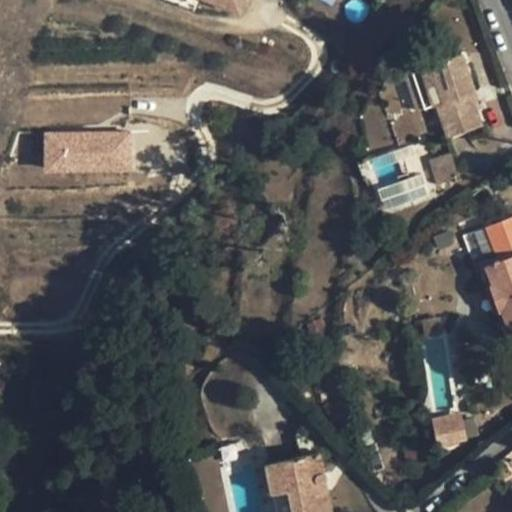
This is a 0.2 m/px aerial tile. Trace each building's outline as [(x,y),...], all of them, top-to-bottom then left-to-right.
[(243,0),(169,0),(194,9),(198,0),(211,0),(239,11),(243,0)] [(462,53),(422,66),(435,104),(438,102),(449,136),(482,125),(474,101),(470,92),(475,90),(462,53)] [(435,104),(422,66),(413,69),(426,106),(435,104)] [(43,172),(131,171),(130,130),(43,131),(43,172)] [(459,178),(451,152),(432,158),(440,184),(459,178)] [(421,176),(378,189),(384,207),(426,194),(421,176)] [(504,308),(511,328),(511,327),(511,240),(496,247),(501,260),(497,262),(488,265),(495,285),(493,285),(502,309),(504,308)] [(488,265),(497,262),(495,255),(479,260),(488,287),(493,285),(495,285),(488,265)] [(502,309),(493,285),(488,287),(486,288),(494,311),(497,311),(502,309)] [(511,328),(504,308),(502,309),(497,311),(504,331),(511,328)] [(436,447),(465,445),(463,414),(434,416),(436,447)] [(511,449),(503,457),(511,470),(511,449)] [(319,455),(274,464),(279,491),(274,492),(278,511),(330,511),(325,482),(327,481),(328,478),(328,476),(328,474),(326,472),(322,471),(319,455)] [(187,483),(180,459),(168,462),(175,487),(187,483)] [(269,465),(274,492),(279,491),(274,464),(269,465)]
